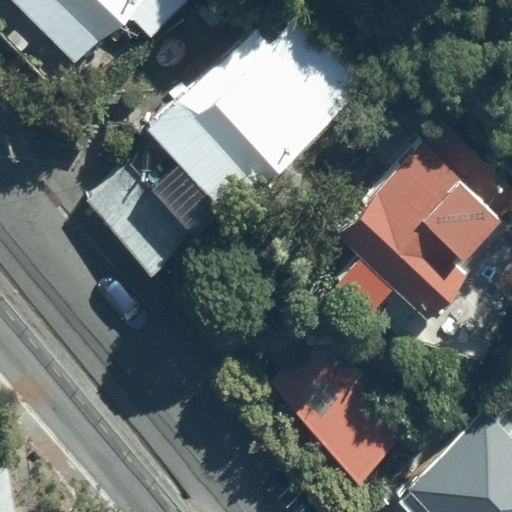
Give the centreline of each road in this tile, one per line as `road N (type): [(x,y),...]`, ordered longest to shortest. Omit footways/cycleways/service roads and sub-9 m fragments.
road 1 (residential): [(236,511),(0,211)]
road 2 (residential): [(153,511),(0,332)]
